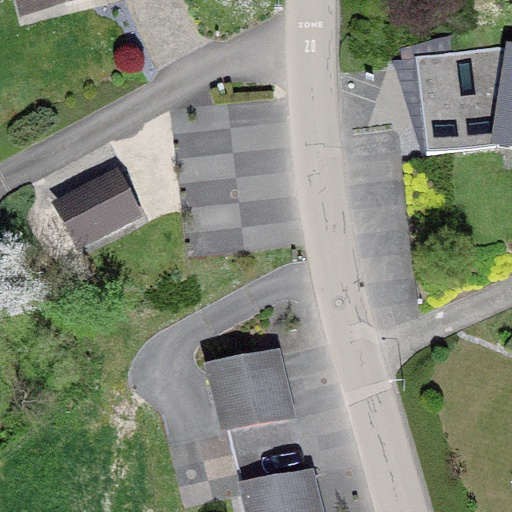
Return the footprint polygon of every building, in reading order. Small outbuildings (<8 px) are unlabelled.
[(13,0),(18,18),(92,0),(13,0)] [(511,50),(497,48),(414,57),(426,155),(497,147),(498,140),(511,142),(511,50)] [(116,168),(51,202),(77,252),(142,217),(116,168)] [(296,419),(279,348),(203,366),(219,437),(296,419)] [(323,511),(313,467),(236,485),(242,511),(323,511)]
